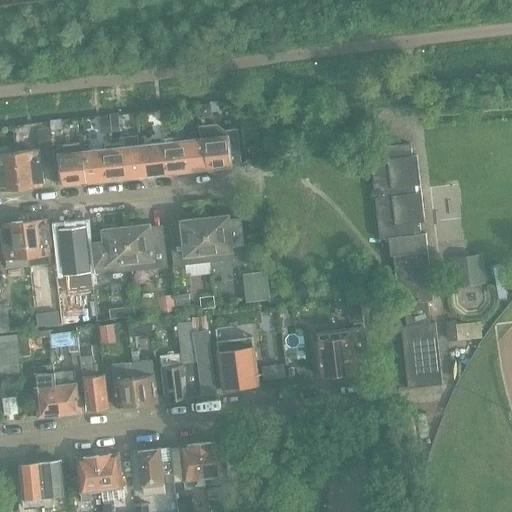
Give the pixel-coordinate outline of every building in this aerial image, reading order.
[(211,105),(199,106),(200,119),(213,118),(212,114),(211,105)] [(170,110),(162,111),(163,123),(171,122),(170,110)] [(119,115),(110,116),(112,133),(121,132),(119,115)] [(182,119),(173,121),(175,139),(172,139),(176,171),(206,168),(205,152),(201,153),(200,140),(185,142),(182,119)] [(109,120),(100,121),(102,134),(111,133),(109,120)] [(202,140),(200,140),(201,153),(205,152),(206,168),(208,168),(211,169),(214,167),(239,165),(239,164),(241,164),(238,131),(226,132),(218,126),(200,128),(202,140)] [(39,150),(15,153),(20,189),(43,186),(40,164),(54,163),(52,150),(50,130),(38,131),(40,150),(39,150)] [(121,145),(113,146),(116,178),(140,175),(143,177),(145,175),(144,159),(140,160),(139,147),(138,137),(120,139),(121,145)] [(166,144),(139,147),(140,160),(144,159),(145,175),(149,174),(151,176),(154,174),(176,171),(172,139),(166,140),(166,144)] [(59,149),(52,150),(54,163),(56,185),(63,184),(80,182),(83,183),(86,181),(84,166),(88,165),(86,152),(85,143),(59,145),(59,149)] [(394,256),(399,305),(404,305),(407,327),(401,328),(409,389),(443,385),(436,323),(430,324),(428,302),(433,301),(428,252),(426,235),(421,236),(420,223),(425,223),(422,193),(417,194),(416,186),(421,186),(418,156),(413,157),(412,144),(370,149),(374,190),(379,190),(380,199),(376,199),(380,240),(390,239),(392,256),(394,256)] [(88,165),(84,166),(86,181),(116,178),(113,146),(105,147),(106,150),(86,152),(88,165)] [(15,153),(0,154),(0,191),(20,189),(15,153)] [(204,219),(209,262),(245,258),(242,227),(231,228),(229,216),(204,219)] [(47,219),(24,222),(30,267),(52,264),(51,256),(48,230),(47,219)] [(209,262),(204,219),(181,221),(183,243),(172,244),(175,266),(209,262)] [(24,222),(2,224),(3,238),(6,261),(7,270),(30,267),(24,222)] [(59,229),(64,276),(92,273),(86,225),(59,229)] [(126,227),(131,271),(167,267),(164,245),(153,246),(151,227),(151,225),(126,227)] [(131,271),(126,227),(102,230),(102,233),(105,252),(93,253),(96,276),(131,271)] [(463,255),(468,285),(489,282),(485,252),(463,255)] [(246,272),(246,300),(271,300),(271,271),(246,272)] [(173,297),(159,298),(161,314),(174,313),(173,297)] [(7,305),(0,305),(0,334),(11,333),(7,305)] [(106,311),(107,320),(136,317),(135,307),(106,311)] [(193,333),(202,396),(217,394),(207,317),(193,319),(195,333),(193,333)] [(202,396),(193,333),(191,322),(178,324),(183,365),(182,365),(181,357),(162,359),(163,367),(162,367),(166,400),(165,400),(164,401),(202,396)] [(459,322),(460,338),(482,337),(482,322),(459,322)] [(114,325),(100,327),(102,345),(116,343),(114,325)] [(368,354),(365,328),(350,330),(351,338),(316,342),(321,376),(325,376),(328,378),(336,377),(339,374),(357,372),(355,356),(368,354)] [(50,332),(18,335),(19,342),(20,358),(31,357),(30,339),(50,337),(50,336),(50,332)] [(78,333),(50,336),(50,337),(52,349),(70,347),(70,353),(80,352),(80,348),(78,333)] [(18,335),(0,337),(0,376),(0,381),(21,380),(20,358),(19,342),(18,335)] [(253,338),(217,342),(223,390),(259,385),(253,338)] [(80,348),(80,352),(83,373),(87,411),(110,408),(109,408),(105,374),(95,375),(92,346),(80,348)] [(133,362),(138,405),(159,402),(159,401),(158,401),(154,374),(153,360),(133,362)] [(138,405),(133,362),(112,365),(114,379),(117,407),(116,407),(116,408),(138,405)] [(284,365),(262,368),(264,381),(286,378),(284,365)] [(60,415),(55,372),(54,366),(41,367),(42,374),(36,384),(39,416),(38,416),(38,417),(60,415)] [(55,372),(60,415),(80,412),(75,373),(63,374),(63,372),(55,372)] [(15,384),(1,386),(5,416),(19,414),(15,384)] [(205,480),(227,477),(222,441),(212,443),(208,442),(204,444),(201,444),(205,480)] [(170,448),(175,484),(176,492),(186,491),(185,482),(205,480),(201,444),(199,444),(195,444),(191,445),(170,448)] [(175,484),(170,448),(160,449),(150,450),(145,450),(140,451),(138,452),(142,488),(175,484)] [(97,457),(101,493),(123,490),(119,454),(108,455),(104,455),(100,456),(97,457)] [(91,495),(101,493),(97,457),(95,457),(91,457),(87,458),(76,459),(81,496),(82,496),(82,502),(92,501),(91,495)] [(39,464),(43,507),(43,509),(54,508),(53,500),(65,498),(61,461),(39,464)] [(43,507),(39,464),(18,466),(24,509),(43,507)] [(228,497),(229,511),(244,511),(242,495),(228,497)] [(194,511),(193,500),(180,502),(181,511),(194,511)] [(136,505),(137,511),(151,511),(150,503),(136,505)]
